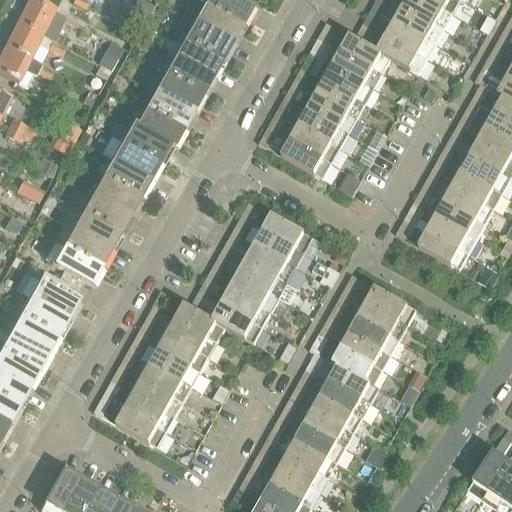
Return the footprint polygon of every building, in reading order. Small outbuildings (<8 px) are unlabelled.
[(30,0),(28,3),(54,16),(61,0),(30,0)] [(89,5),(79,0),(75,0),(72,6),(85,13),(89,5)] [(228,0),(207,0),(202,9),(243,32),(254,14),(228,0)] [(380,0),(377,0),(370,14),(378,19),(387,3),(380,0)] [(415,0),(407,0),(401,11),(443,35),(451,20),(415,0)] [(448,0),(415,0),(451,20),(459,6),(448,0)] [(116,18),(140,31),(152,9),(147,6),(137,1),(132,11),(123,6),(116,18)] [(66,22),(28,3),(16,27),(53,45),(54,46),(66,22)] [(202,9),(193,26),(234,49),(243,32),(202,9)] [(401,11),(393,27),(434,50),(443,35),(401,11)] [(370,14),(361,29),(370,34),(378,19),(370,14)] [(488,38),(495,24),(487,20),(479,33),(488,38)] [(193,26),(182,44),(223,67),(234,49),(193,26)] [(511,28),(508,26),(500,41),(507,45),(511,36),(511,28)] [(48,54),(53,45),(16,27),(5,50),(31,63),(38,49),(48,54)] [(393,27),(384,42),(426,65),(434,50),(393,27)] [(325,28),(316,43),(324,47),(333,32),(325,28)] [(361,29),(354,43),(362,47),(370,34),(361,29)] [(376,55),(362,47),(354,43),(353,43),(348,40),(339,56),(380,79),(389,64),(389,63),(376,56),(376,55)] [(500,41),(491,56),(499,60),(507,45),(500,41)] [(418,80),(426,65),(384,42),(376,55),(376,56),(389,63),(389,64),(418,80)] [(316,43),(308,58),(316,63),(324,47),(316,43)] [(182,44),(173,61),(214,84),(223,67),(182,44)] [(66,52),(54,46),(53,45),(48,54),(62,60),(66,52)] [(113,46),(99,69),(100,69),(110,75),(123,52),(121,51),(113,46)] [(5,50),(0,58),(0,78),(27,92),(33,79),(36,80),(37,78),(42,69),(31,63),(5,50)] [(339,56),(331,71),(372,94),(380,79),(339,56)] [(491,56),(483,71),(490,75),(494,68),(499,60),(491,56)] [(308,58),(299,74),(307,78),(316,63),(308,58)] [(499,60),(494,68),(502,72),(506,64),(499,60)] [(173,61),(163,78),(204,102),(214,84),(173,61)] [(50,84),(54,75),(42,69),(37,78),(50,84)] [(110,75),(100,69),(95,77),(106,83),(110,75)] [(331,71),(322,87),(363,110),(372,94),(331,71)] [(474,86),(478,89),(479,88),(482,90),(490,75),(483,71),(474,86)] [(299,74),(291,88),(299,92),(307,78),(299,74)] [(163,78),(153,96),(194,119),(204,102),(163,78)] [(497,98),(502,101),(511,106),(511,87),(505,83),(497,98)] [(322,87),(314,101),(355,124),(363,110),(322,87)] [(291,88),(283,103),(291,107),(299,92),(291,88)] [(479,88),(478,89),(471,102),(479,107),(488,93),(482,90),(479,88)] [(429,92),(424,102),(432,106),(437,96),(429,92)] [(82,106),(90,110),(96,98),(88,94),(82,106)] [(0,96),(0,121),(10,102),(0,96)] [(153,96),(143,113),(184,136),(194,119),(153,96)] [(314,101),(306,115),(347,139),(355,124),(314,101)] [(511,106),(502,101),(494,115),(511,125),(511,106)] [(471,122),(479,107),(471,102),(462,117),(471,122)] [(283,103),(274,118),(282,122),(291,107),(283,103)] [(174,154),(184,136),(143,113),(133,131),(132,132),(169,152),(174,154)] [(306,115),(297,130),(339,153),(347,139),(306,115)] [(511,125),(494,115),(485,130),(511,144),(511,125)] [(463,137),(471,122),(462,117),(454,133),(463,137)] [(274,118),(266,132),(274,137),(282,122),(274,118)] [(13,122),(8,131),(22,137),(26,129),(13,122)] [(477,126),(471,122),(465,133),(471,137),(477,126)] [(66,125),(51,152),(62,158),(77,131),(66,125)] [(26,129),(22,137),(33,143),(37,134),(26,129)] [(130,130),(120,147),(159,169),(169,152),(132,132),(133,131),(130,130)] [(297,130),(289,145),(330,168),(339,153),(297,130)] [(511,144),(485,130),(477,145),(511,165),(511,144)] [(8,131),(5,138),(18,145),(22,137),(8,131)] [(265,153),(274,137),(266,132),(257,149),(265,153)] [(454,152),(463,137),(454,133),(446,147),(454,152)] [(82,135),(77,144),(84,148),(89,139),(82,135)] [(281,151),(285,142),(275,137),(270,147),(278,152),(281,151)] [(321,184),(330,168),(289,145),(280,161),(321,184)] [(511,165),(477,145),(469,160),(510,183),(511,179),(511,165)] [(120,147),(110,164),(150,186),(159,169),(120,147)] [(446,168),(454,152),(446,147),(437,163),(446,168)] [(370,170),(378,156),(368,150),(360,164),(370,170)] [(469,160),(460,176),(501,199),(510,183),(469,160)] [(58,169),(42,161),(40,163),(35,161),(30,171),(51,182),(58,169)] [(437,183),(446,168),(437,163),(428,178),(437,183)] [(110,164),(101,181),(140,204),(150,186),(110,164)] [(347,175),(339,191),(354,198),(361,183),(347,175)] [(460,176),(451,191),(493,214),(501,199),(460,176)] [(429,198),(437,183),(428,178),(420,193),(429,198)] [(101,181),(91,198),(130,220),(140,204),(101,181)] [(42,199),(20,187),(16,196),(38,207),(38,206),(42,199)] [(451,191),(443,206),(484,229),(493,214),(451,191)] [(425,204),(429,198),(420,193),(412,208),(420,213),(425,204)] [(91,198),(81,216),(120,238),(130,220),(91,198)] [(429,198),(425,204),(431,208),(435,201),(429,198)] [(247,206),(239,222),(247,227),(256,211),(247,206)] [(443,206),(435,221),(476,244),(484,229),(443,206)] [(412,227),(420,213),(412,208),(404,222),(412,227)] [(81,216),(72,233),(111,255),(120,238),(81,216)] [(271,219),(262,235),(303,258),(312,242),(271,219)] [(435,221),(427,235),(468,258),(476,244),(435,221)] [(239,222),(230,237),(239,241),(247,227),(239,222)] [(403,244),(412,227),(404,222),(394,239),(403,244)] [(72,233),(62,250),(101,272),(111,255),(72,233)] [(262,235),(253,250),(295,273),(303,258),(262,235)] [(459,275),(468,258),(427,235),(417,252),(459,275)] [(230,237),(222,252),(230,257),(239,241),(230,237)] [(91,291),(101,272),(62,250),(51,268),(64,275),(79,284),(91,291)] [(253,250),(245,265),(286,288),(295,273),(253,250)] [(222,252),(214,266),(222,271),(230,257),(222,252)] [(347,262),(337,256),(333,264),(343,269),(347,263),(347,262)] [(294,292),(286,288),(245,265),(237,279),(278,302),(286,307),(294,292)] [(214,266),(205,282),(213,287),(222,271),(214,266)] [(323,281),(328,272),(317,266),(312,275),(323,281)] [(339,270),(332,266),(329,271),(336,275),(339,270)] [(498,277),(487,271),(478,285),(490,292),(491,292),(499,278),(498,277)] [(45,276),(40,284),(70,301),(79,284),(64,275),(59,284),(45,276)] [(237,279),(228,295),(269,318),(278,302),(237,279)] [(351,279),(343,294),(351,299),(359,284),(351,279)] [(11,285),(6,281),(2,287),(8,290),(11,285)] [(205,282),(197,297),(205,302),(210,294),(213,287),(205,282)] [(70,301),(40,284),(39,283),(30,300),(69,322),(78,305),(70,301)] [(368,302),(374,289),(363,283),(356,296),(368,302)] [(213,287),(210,294),(216,297),(219,290),(213,287)] [(374,292),(366,307),(407,331),(416,315),(374,292)] [(343,294),(334,309),(343,314),(351,299),(343,294)] [(228,295),(220,310),(261,333),(269,318),(228,295)] [(161,296),(152,312),(160,317),(169,301),(161,296)] [(220,310),(205,302),(197,297),(189,311),(197,316),(201,309),(207,311),(204,315),(214,320),(212,324),(211,325),(225,333),(252,349),(261,333),(220,310)] [(30,300),(20,318),(59,340),(69,322),(30,300)] [(366,307),(357,322),(399,345),(407,331),(366,307)] [(184,309),(175,325),(217,348),(225,333),(211,325),(212,324),(197,316),(189,311),(184,309)] [(334,309),(326,324),(334,329),(343,314),(334,309)] [(152,312),(144,326),(152,331),(160,317),(152,312)] [(20,318),(10,335),(49,357),(59,340),(20,318)] [(357,322),(349,337),(390,360),(399,345),(357,322)] [(326,324),(318,339),(326,344),(334,329),(326,324)] [(175,325),(167,339),(208,363),(217,348),(175,325)] [(144,326),(135,341),(144,346),(152,331),(144,326)] [(342,333),(335,329),(330,339),(337,342),(342,333)] [(10,335),(0,353),(39,375),(49,357),(10,335)] [(349,337),(341,352),(382,375),(390,360),(349,337)] [(167,339),(158,354),(200,378),(208,363),(167,339)] [(309,355),(314,358),(314,357),(317,359),(326,344),(318,339),(309,355)] [(135,341),(127,356),(135,361),(144,346),(135,341)] [(0,353),(0,352),(0,375),(30,392),(39,375),(0,353)] [(332,368),(337,370),(373,391),(374,390),(382,375),(341,352),(332,368)] [(158,354),(150,369),(192,392),(200,378),(158,354)] [(127,356),(119,371),(127,376),(135,361),(127,356)] [(322,362),(317,359),(314,357),(314,358),(306,372),(314,377),(319,369),(322,362)] [(322,362),(319,369),(328,374),(332,368),(322,362)] [(150,369),(141,384),(183,408),(192,392),(150,369)] [(337,370),(328,385),(370,408),(378,393),(374,390),(373,391),(337,370)] [(119,371),(110,386),(118,391),(127,376),(119,371)] [(306,372),(297,387),(306,392),(314,377),(306,372)] [(0,375),(0,398),(19,410),(30,392),(0,375)] [(408,389),(409,390),(419,396),(427,381),(425,380),(416,375),(408,389)] [(141,384),(133,399),(175,423),(183,408),(141,384)] [(328,385),(320,400),(361,423),(370,408),(328,385)] [(110,386),(102,401),(110,406),(118,391),(110,386)] [(297,407),(306,392),(297,387),(289,402),(297,407)] [(411,411),(419,396),(409,390),(400,405),(411,411)] [(0,398),(0,421),(10,427),(19,410),(0,398)] [(133,399),(125,414),(166,437),(175,423),(133,399)] [(320,400),(312,415),(353,438),(361,423),(320,400)] [(102,421),(110,406),(102,401),(93,416),(102,421)] [(289,402),(280,417),(289,422),(297,407),(289,402)] [(158,453),(166,437),(125,414),(116,430),(158,453)] [(312,415),(303,430),(345,453),(353,438),(312,415)] [(280,417),(272,432),(281,437),(289,422),(280,417)] [(0,421),(0,444),(10,427),(0,421)] [(303,430),(295,445),(336,468),(345,453),(303,430)] [(272,432),(264,447),(272,452),(281,437),(272,432)] [(511,436),(508,434),(502,443),(510,448),(511,449),(511,436)] [(467,494),(482,504),(508,466),(501,461),(510,448),(502,443),(493,456),(467,494)] [(295,445),(286,460),(328,483),(336,468),(295,445)] [(264,447),(255,462),(264,467),(272,452),(264,447)] [(188,469),(191,462),(186,459),(181,461),(179,464),(188,469)] [(286,460),(278,474),(319,498),(328,483),(286,460)] [(511,460),(508,466),(482,504),(493,511),(498,511),(511,491),(511,460)] [(255,462),(247,477),(256,482),(264,467),(255,462)] [(42,508),(48,511),(64,511),(81,482),(62,472),(42,508)] [(278,474),(270,489),(309,511),(311,511),(319,498),(278,474)] [(247,477),(239,492),(247,496),(256,482),(247,477)] [(64,511),(86,511),(98,492),(81,482),(64,511)] [(251,491),(257,495),(260,489),(254,485),(251,491)] [(309,511),(270,489),(261,504),(274,511),(309,511)] [(511,511),(511,491),(498,511),(511,511)] [(86,511),(109,511),(115,501),(98,492),(86,511)] [(236,511),(238,511),(247,496),(239,492),(229,508),(236,511)] [(109,511),(131,511),(132,511),(115,501),(109,511)]
